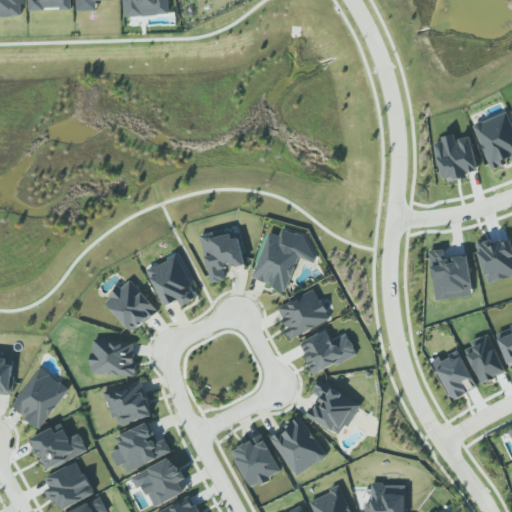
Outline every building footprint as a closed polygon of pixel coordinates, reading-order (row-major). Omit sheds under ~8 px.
[(0,0),(0,17),(23,17),(23,0),(0,0)] [(72,9),(71,0),(28,0),(29,11),(72,9)] [(76,0),(77,11),(97,10),(97,1),(117,0),(116,0),(76,0)] [(169,15),(167,0),(124,0),(125,17),(169,15)] [(443,182),(468,177),(467,173),(478,171),(471,137),(456,140),(455,136),(434,140),(443,182)] [(268,232),(253,280),(287,291),(298,258),(314,263),(318,252),(305,247),(308,237),(282,229),(280,236),(268,232)] [(210,284),(226,281),(224,268),(231,267),(231,270),(245,267),(240,235),(224,237),(223,230),(202,234),(210,284)] [(487,284),(511,276),(511,240),(511,236),(476,246),(487,284)] [(179,301),(181,306),(198,298),(178,255),(147,269),(165,307),(179,301)] [(131,333),(158,312),(131,279),(104,301),(131,333)] [(277,309),(292,339),(330,319),(315,289),(277,309)] [(510,369),(511,368),(511,326),(496,332),(510,369)] [(313,374),(357,356),(348,334),(331,342),(327,331),(300,342),(313,374)] [(134,376),(136,342),(93,340),(91,374),(134,376)] [(0,393),(12,395),(13,365),(4,365),(5,352),(0,351),(0,393)] [(433,361),(453,401),(478,388),(459,351),(442,360),(441,357),(433,361)] [(11,407),(40,428),(69,389),(40,368),(11,407)] [(151,418),(143,382),(105,390),(111,419),(117,418),(119,425),(151,418)] [(340,433),(344,425),(350,428),(361,402),(317,382),(312,394),(318,397),(309,419),(340,433)] [(270,437),(296,477),(327,457),(301,417),(270,437)] [(126,473),(172,453),(164,436),(155,440),(148,423),(115,437),(120,449),(111,452),(117,467),(123,465),(126,473)] [(45,470),(88,452),(80,434),(69,439),(62,424),(31,437),(45,470)] [(281,474),(264,435),(232,450),(250,488),(281,474)] [(61,511),(95,494),(77,461),(45,479),(51,489),(48,490),(60,511),(61,511)] [(405,511),(406,485),(372,484),(372,504),(366,504),(365,511),(405,511)]
